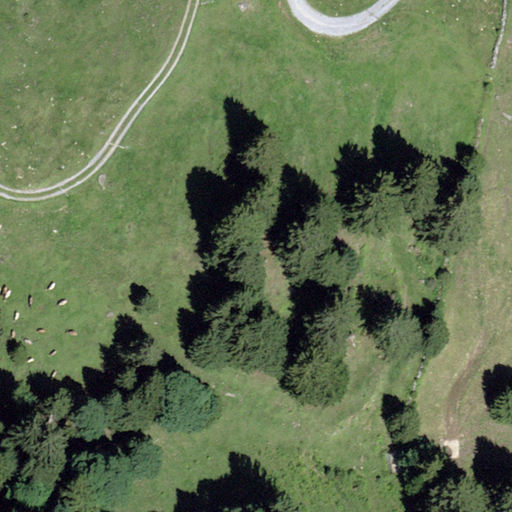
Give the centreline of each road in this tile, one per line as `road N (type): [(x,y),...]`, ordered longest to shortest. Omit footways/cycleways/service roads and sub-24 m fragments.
road 1 (track): [(0,190),(38,196),(99,159),(163,75),(194,0)]
road 2 (track): [(294,0),(332,30),(363,22),(395,0)]
